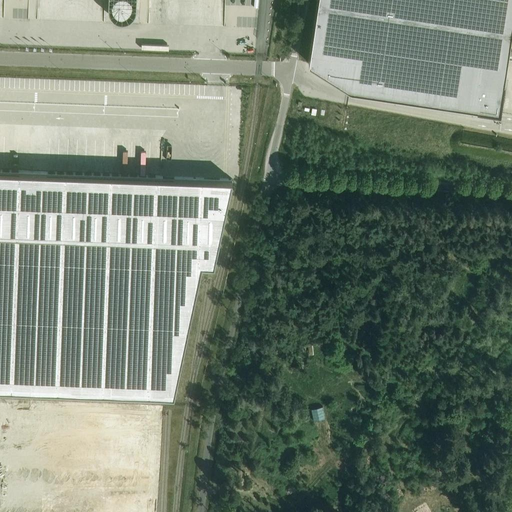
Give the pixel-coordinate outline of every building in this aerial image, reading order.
[(309,52),(308,62),(312,65),(349,88),(476,107),(476,108),(499,111),(501,101),(496,100),(497,93),(502,94),(504,81),(503,81),(511,20),(511,0),(316,0),(310,44),(309,52)] [(0,387),(173,394),(202,263),(214,264),(232,178),(0,169),(0,387)] [(0,449),(13,449),(13,424),(0,424),(0,449)] [(110,442),(118,443),(118,429),(110,429),(110,442)] [(47,438),(46,466),(55,466),(56,438),(47,438)] [(76,438),(76,449),(84,449),(84,438),(76,438)] [(74,460),(75,450),(66,449),(66,460),(74,460)] [(12,485),(12,498),(29,498),(29,485),(12,485)] [(0,508),(0,511),(9,511),(10,502),(5,501),(5,508),(0,508)] [(117,511),(117,501),(108,501),(96,501),(96,511),(117,511)] [(137,511),(137,502),(119,503),(119,511),(137,511)]
